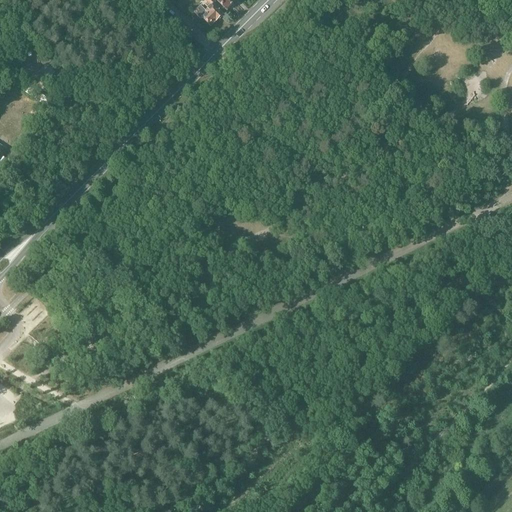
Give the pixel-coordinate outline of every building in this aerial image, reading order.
[(212,0),(205,0),(210,5),(205,11),(200,6),(193,12),(201,20),(202,19),(210,27),(224,15),(212,3),(214,2),(212,0)] [(215,0),(227,11),(236,2),(233,0),(215,0)] [(21,66),(8,57),(0,68),(0,74),(10,82),(21,66)] [(39,71),(48,80),(55,74),(46,65),(39,71)] [(73,93),(64,89),(54,111),(62,115),(73,93)]
